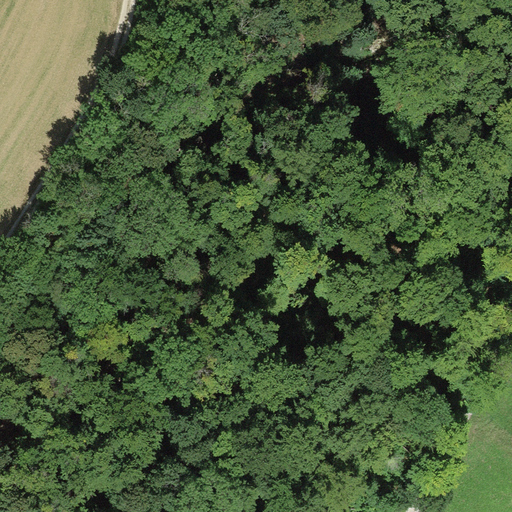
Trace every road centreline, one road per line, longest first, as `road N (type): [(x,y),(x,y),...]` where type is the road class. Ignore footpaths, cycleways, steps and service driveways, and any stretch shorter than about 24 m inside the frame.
road 1 (track): [(511,233),(167,511)]
road 2 (track): [(125,0),(122,31),(0,267)]
road 3 (track): [(407,511),(511,310)]
